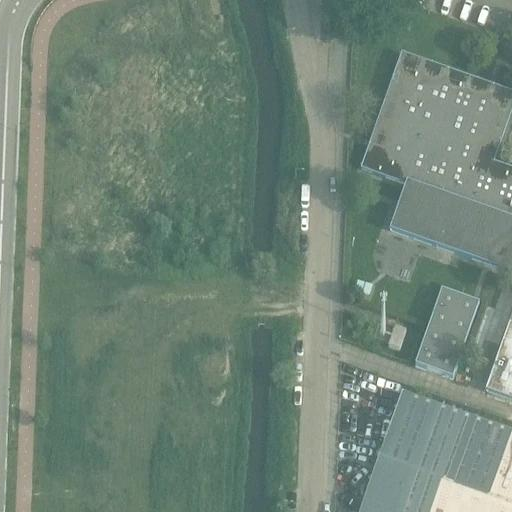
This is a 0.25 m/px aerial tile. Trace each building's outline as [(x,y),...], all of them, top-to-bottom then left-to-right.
[(511,403),(511,172),(493,166),(511,112),(511,96),(402,57),(361,172),(407,189),(391,233),(459,257),(459,258),(511,276),(511,321),(487,394),(511,403)] [(73,264),(71,320),(129,323),(131,266),(73,264)] [(415,368),(453,382),(480,307),(443,293),(415,368)] [(154,294),(153,324),(201,325),(202,296),(154,294)] [(203,315),(202,325),(213,325),(213,315),(203,315)] [(399,353),(406,334),(395,330),(388,349),(399,353)] [(68,331),(67,351),(123,353),(124,333),(68,331)] [(156,334),(155,354),(211,356),(212,336),(156,334)] [(67,371),(65,410),(122,412),(123,373),(67,371)] [(154,374),(153,414),(209,416),(211,376),(154,374)] [(511,511),(511,438),(402,400),(362,511),(511,511)] [(64,431),(64,451),(120,453),(120,433),(64,431)] [(152,434),(151,454),(207,456),(208,436),(152,434)] [(62,483),(62,503),(118,505),(119,485),(62,483)] [(146,486),(146,506),(202,508),(202,488),(146,486)]
